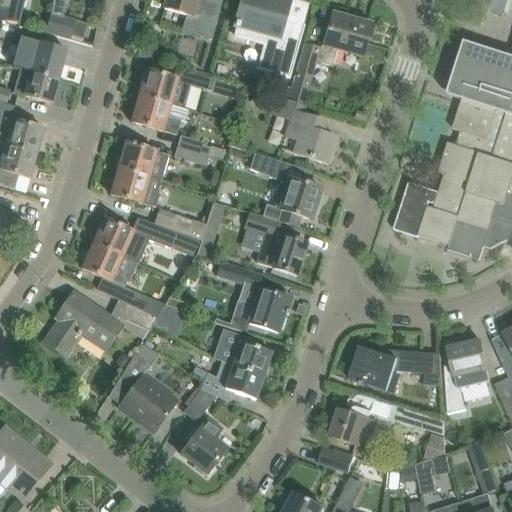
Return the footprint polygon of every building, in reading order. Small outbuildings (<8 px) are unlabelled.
[(0,0),(0,21),(6,23),(6,22),(9,8),(10,0),(0,0)] [(10,0),(9,8),(6,22),(19,25),(25,0),(10,0)] [(53,0),(53,6),(54,7),(47,34),(70,40),(75,22),(63,18),(67,0),(53,0)] [(166,0),(164,10),(186,16),(182,32),(201,37),(209,6),(197,3),(197,0),(166,0)] [(266,46),(259,69),(259,71),(290,79),(305,27),(284,21),(289,4),(275,0),(242,0),(235,28),(237,29),(235,37),(266,46)] [(372,27),(332,16),(323,46),(318,50),(305,46),(296,79),(309,83),(315,63),(332,68),(337,50),(382,63),(385,53),(366,47),(372,27)] [(20,39),(12,66),(20,68),(59,79),(66,53),(20,39)] [(409,184),(394,231),(418,239),(418,237),(449,247),(448,251),(479,262),(484,248),(491,250),(509,241),(511,232),(511,58),(471,45),(470,46),(465,44),(454,78),(448,95),(460,99),(463,100),(460,108),(453,130),(461,133),(456,147),(448,144),(439,174),(444,176),(439,194),(431,191),(409,184)] [(152,63),(150,73),(146,72),(139,97),(184,110),(191,87),(211,92),(214,81),(152,63)] [(51,106),(59,79),(20,68),(12,94),(20,96),(19,97),(51,106)] [(280,87),(276,98),(289,102),(292,91),(280,87)] [(0,103),(5,105),(9,93),(0,90),(0,103)] [(188,111),(184,110),(139,97),(131,124),(163,133),(163,132),(176,136),(180,122),(185,124),(188,111)] [(326,125),(326,124),(303,117),(306,107),(289,102),(276,98),(270,117),(289,122),(280,151),(328,166),(337,140),(318,134),(321,124),(326,125)] [(0,103),(0,144),(5,146),(5,147),(37,156),(44,131),(10,121),(14,107),(5,105),(0,103)] [(211,149),(204,147),(205,143),(181,136),(178,147),(209,156),(209,158),(220,161),(222,150),(211,147),(211,149)] [(0,186),(15,190),(18,177),(30,181),(37,156),(5,147),(5,146),(0,144),(0,186)] [(168,157),(157,153),(135,147),(136,145),(131,144),(131,146),(125,144),(118,170),(161,183),(168,157)] [(209,156),(178,147),(175,158),(198,165),(206,167),(209,158),(209,156)] [(254,155),(249,171),(270,179),(261,206),(266,208),(263,220),(299,231),(302,219),(311,222),(321,190),(300,183),(304,171),(254,155)] [(157,195),(161,183),(118,170),(110,197),(142,206),(142,204),(156,208),(159,195),(157,195)] [(158,215),(154,227),(173,234),(177,222),(158,215)] [(301,232),(299,231),(263,220),(248,216),(244,229),(266,236),(256,265),(297,278),(307,246),(298,243),(301,232)] [(104,220),(93,245),(122,259),(131,263),(137,265),(139,266),(149,243),(171,251),(177,235),(173,234),(154,227),(138,221),(132,233),(104,220)] [(188,239),(201,244),(206,228),(194,223),(192,227),(188,239)] [(93,245),(81,270),(111,283),(125,289),(131,276),(132,276),(137,265),(131,263),(122,259),(93,245)] [(264,278),(248,272),(221,263),(216,277),(243,286),(238,302),(248,305),(254,307),(248,325),(278,335),(284,316),(288,317),(290,313),(284,312),(288,301),(291,302),(292,301),(259,291),(264,278)] [(59,322),(44,344),(65,359),(80,336),(105,353),(122,327),(126,322),(147,334),(156,319),(145,314),(145,315),(123,304),(123,303),(117,301),(109,319),(73,294),(56,320),(59,322)] [(127,294),(123,303),(123,304),(145,315),(145,314),(150,304),(127,294)] [(175,338),(182,315),(164,309),(153,327),(175,338)] [(511,330),(503,336),(511,351),(511,330)] [(264,378),(272,354),(254,348),(256,343),(225,332),(215,362),(222,364),(232,367),(264,378)] [(449,350),(456,380),(459,393),(491,385),(481,342),(449,350)] [(360,349),(349,381),(360,385),(360,386),(364,387),(361,395),(380,401),(383,392),(387,394),(395,370),(425,373),(424,387),(442,388),(440,356),(391,352),(389,358),(360,349)] [(133,390),(118,409),(130,418),(135,411),(144,419),(140,424),(154,434),(177,403),(142,377),(150,367),(135,356),(120,380),(133,390)] [(255,402),(264,378),(232,367),(222,364),(217,379),(195,369),(191,376),(202,383),(198,390),(200,391),(215,398),(217,400),(221,390),(255,402)] [(511,385),(509,380),(495,386),(511,424),(511,385)] [(200,391),(182,414),(195,424),(215,398),(200,391)] [(445,423),(423,416),(363,397),(361,397),(360,397),(358,397),(357,398),(355,399),(355,400),(354,402),(352,408),(354,409),(352,416),(339,412),(330,438),(355,447),(352,457),(374,465),(378,456),(370,453),(372,447),(371,447),(375,436),(379,437),(383,437),(386,437),(389,436),(393,433),(395,429),(397,425),(418,431),(422,433),(426,431),(442,436),(445,423)] [(208,421),(181,456),(207,476),(226,450),(214,441),(221,431),(208,421)] [(20,445),(3,431),(0,434),(0,478),(11,487),(8,491),(22,502),(51,466),(37,454),(34,459),(19,446),(20,445)] [(483,451),(480,443),(467,447),(470,456),(483,451)] [(356,462),(353,460),(353,459),(323,449),(318,465),(348,474),(350,468),(354,470),(356,462)] [(429,462),(416,467),(422,496),(435,493),(429,462)] [(489,469),(476,474),(484,497),(489,495),(498,493),(489,469)] [(347,511),(359,488),(353,485),(359,471),(355,470),(349,483),(348,482),(334,511),(335,511),(347,511)] [(322,511),(324,509),(296,494),(286,511),(322,511)] [(489,495),(484,497),(461,504),(463,511),(494,511),(493,511),(489,495)] [(26,511),(15,502),(6,511),(26,511)]
